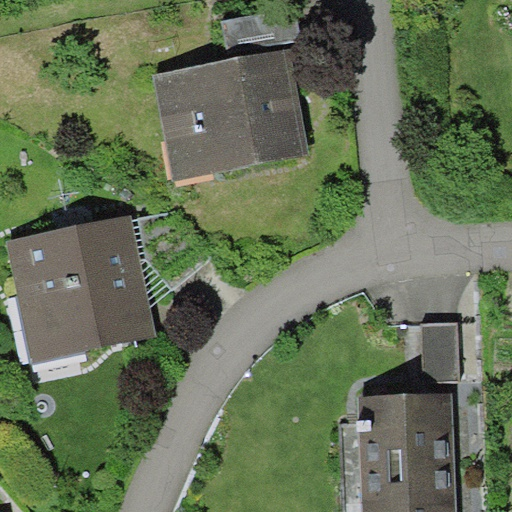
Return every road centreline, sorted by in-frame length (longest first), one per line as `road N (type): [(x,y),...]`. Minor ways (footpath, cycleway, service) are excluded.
road 1 (residential): [(391,247),(260,301),(179,422),(143,511)]
road 2 (residential): [(391,247),(363,0)]
road 3 (residential): [(511,241),(391,247)]
